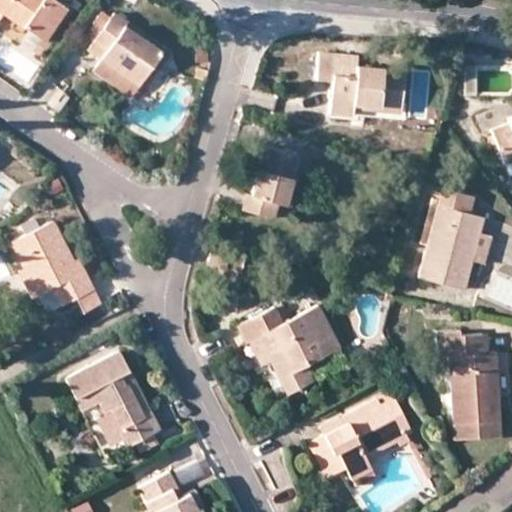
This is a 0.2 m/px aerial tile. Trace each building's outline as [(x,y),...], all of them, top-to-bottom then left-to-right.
[(66,10),(51,0),(0,0),(0,10),(44,42),(66,10)] [(89,49),(101,58),(104,54),(122,66),(119,71),(139,83),(161,51),(124,25),(128,20),(115,11),(89,49)] [(356,57),(317,53),(316,66),(315,78),(330,80),(327,113),(350,116),(351,107),(398,111),(402,64),(370,61),(370,67),(355,66),(356,57)] [(133,91),(139,83),(119,71),(122,66),(104,54),(101,58),(97,65),(133,91)] [(511,114),(507,117),(508,122),(490,128),(504,163),(511,160),(511,114)] [(297,155),(262,145),(249,193),(244,192),(239,208),(272,217),(276,201),(289,205),(297,176),(292,175),(297,155)] [(468,196),(438,188),(417,277),(462,288),(466,274),(470,260),(468,258),(475,232),(477,232),(481,218),(472,215),(465,213),(468,196)] [(475,198),(468,196),(465,213),(472,215),(475,198)] [(51,220),(8,243),(21,268),(16,271),(31,296),(48,287),(58,305),(75,297),(91,288),(76,257),(71,259),(51,220)] [(490,236),(477,232),(475,232),(468,258),(470,260),(483,263),(490,236)] [(227,255),(209,251),(205,268),(222,273),(227,255)] [(48,288),(33,296),(42,312),(57,304),(48,288)] [(99,303),(91,288),(75,297),(83,311),(99,303)] [(244,341),(245,340),(253,336),(266,360),(284,392),(311,378),(303,364),(339,345),(316,304),(288,319),(279,303),(236,326),(240,334),(244,341)] [(456,330),(433,331),(435,354),(446,353),(451,437),(475,435),(500,434),(494,350),(485,351),(485,332),(457,333),(456,330)] [(258,364),(266,360),(253,336),(245,340),(258,364)] [(116,349),(64,377),(80,409),(95,402),(101,412),(106,410),(124,445),(133,440),(150,431),(157,427),(149,414),(142,400),(135,404),(119,373),(126,369),(116,349)] [(142,400),(126,369),(119,373),(135,404),(142,400)] [(384,391),(338,416),(341,424),(321,434),(305,442),(314,459),(323,476),(343,466),(353,485),(372,474),(362,456),(395,438),(398,444),(407,439),(402,428),(406,425),(392,396),(388,398),(384,391)] [(95,402),(80,409),(104,455),(124,445),(106,410),(101,412),(95,402)] [(317,426),(321,434),(341,424),(338,416),(317,426)] [(150,431),(133,440),(137,449),(154,440),(150,431)] [(142,503),(147,511),(202,511),(199,507),(203,505),(199,497),(194,489),(183,496),(168,471),(138,488),(145,501),(142,503)] [(89,511),(85,502),(71,509),(72,511),(89,511)]
